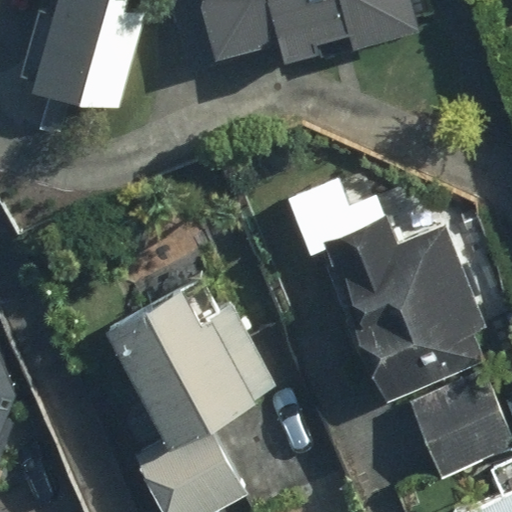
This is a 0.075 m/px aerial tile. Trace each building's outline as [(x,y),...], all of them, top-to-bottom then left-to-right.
[(55,0),(37,83),(122,101),(143,9),(126,5),(126,0),(55,0)] [(406,0),(174,0),(196,82),(413,27),(406,0)] [(334,256),(326,259),(381,395),(483,355),(472,326),(485,320),(443,216),(394,235),(384,210),(325,233),(334,256)] [(273,378),(232,299),(195,319),(175,283),(102,321),(163,435),(273,378)] [(0,422),(11,390),(0,350),(0,422)] [(511,430),(488,370),(414,400),(442,468),(511,439),(511,430)]
